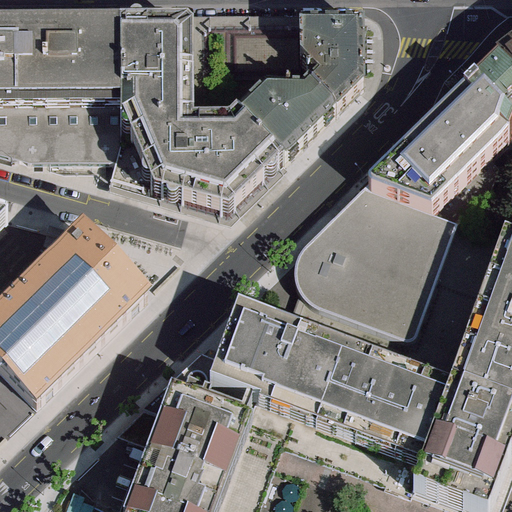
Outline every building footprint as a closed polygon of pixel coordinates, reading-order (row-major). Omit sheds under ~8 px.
[(301,33),(301,35),(302,74),(316,87),(310,93),(337,118),(363,92),(363,71),(363,33),(301,33)] [(18,35),(0,35),(0,106),(19,106),(18,35)] [(120,35),(18,35),(19,106),(121,106),(120,36),(120,35)] [(227,133),(240,124),(233,109),(229,97),(229,35),(212,35),(206,39),(206,114),(214,120),(214,133),(227,133)] [(301,35),(229,35),(229,97),(233,109),(267,94),(267,89),(302,90),(302,74),(301,35)] [(206,216),(205,133),(193,133),(193,41),(188,36),(120,36),(121,106),(122,130),(125,129),(132,146),(148,182),(145,193),(154,195),(157,202),(206,216)] [(511,57),(498,68),(511,84),(511,57)] [(511,84),(498,68),(365,199),(433,223),(494,165),(510,148),(511,142),(511,84)] [(267,98),(240,124),(285,170),(337,118),(310,93),(303,100),(267,98)] [(122,130),(121,106),(19,106),(0,106),(0,159),(30,168),(117,167),(122,150),(122,130)] [(214,133),(205,133),(206,216),(231,223),(285,170),(240,124),(227,133),(214,133)] [(128,188),(145,193),(148,182),(132,146),(122,150),(117,167),(112,183),(128,188)] [(494,165),(433,223),(460,234),(477,240),(500,173),(494,165)] [(417,344),(460,234),(433,223),(365,199),(306,257),(299,267),(296,289),(302,301),(316,315),(406,348),(413,348),(417,344)] [(0,238),(15,225),(0,220),(0,238)] [(506,251),(477,240),(460,234),(417,344),(413,348),(406,348),(316,315),(302,301),(287,335),(453,396),(480,323),(506,251)] [(74,235),(0,308),(0,379),(29,410),(139,301),(74,235)] [(511,252),(506,251),(480,323),(511,335),(511,252)] [(258,411),(424,476),(453,396),(287,335),(240,318),(213,394),(258,411)] [(511,335),(480,323),(453,396),(511,418),(511,335)] [(251,429),(258,411),(213,394),(206,412),(251,429)] [(495,511),(511,466),(511,418),(453,396),(424,476),(415,499),(447,511),(495,511)] [(206,412),(175,400),(134,511),(221,511),(248,438),(251,429),(206,412)] [(251,429),(248,438),(281,451),(415,499),(424,476),(258,411),(251,429)] [(145,413),(117,440),(148,452),(160,419),(145,413)] [(258,511),(273,472),(281,451),(248,438),(221,511),(258,511)]
